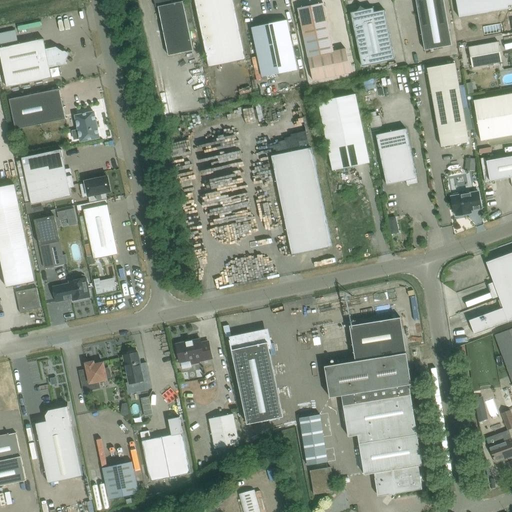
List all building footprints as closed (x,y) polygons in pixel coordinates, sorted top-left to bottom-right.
[(154,0),(156,7),(158,7),(169,56),(193,50),(182,0),(154,0)] [(194,0),(209,67),(246,59),(233,0),(194,0)] [(416,0),(425,50),(452,45),(443,0),(416,0)] [(511,0),(456,0),(460,17),(511,7),(511,0)] [(324,3),(298,8),(308,57),(313,81),(351,73),(346,48),(333,51),(324,3)] [(358,11),(351,13),(362,66),(395,59),(385,10),(374,12),(374,8),(365,10),(361,7),(358,11)] [(262,77),(297,70),(287,20),(279,22),(279,21),(260,25),(260,26),(252,27),(262,77)] [(34,41),(0,47),(0,53),(7,87),(42,80),(52,78),(50,68),(67,64),(65,58),(68,54),(56,47),(46,49),(44,39),(34,41)] [(472,67),(502,62),(499,42),(469,47),(472,67)] [(428,68),(442,147),(469,142),(455,63),(428,68)] [(369,76),(370,86),(382,85),(381,75),(369,76)] [(59,89),(10,99),(16,129),(66,119),(59,89)] [(511,93),(474,101),(481,140),(511,134),(511,93)] [(318,102),(333,170),(370,162),(356,94),(318,102)] [(224,110),(227,116),(234,112),(231,106),(224,110)] [(377,109),(380,124),(388,122),(385,107),(377,109)] [(74,139),(80,138),(81,141),(99,138),(94,112),(76,116),(79,129),(73,131),(74,139)] [(275,137),(309,129),(307,119),(272,127),(275,137)] [(418,183),(417,178),(406,128),(376,135),(387,185),(407,180),(407,185),(418,183)] [(215,152),(235,147),(233,140),(224,142),(224,145),(214,148),(215,152)] [(268,145),(259,147),(260,152),(253,153),(253,159),(270,156),(268,145)] [(312,148),(272,156),(292,254),(332,246),(312,148)] [(62,150),(22,158),(24,165),(27,180),(32,204),(71,196),(70,187),(74,186),(72,175),(67,176),(63,156),(62,150)] [(180,159),(184,169),(198,164),(194,154),(180,159)] [(511,156),(487,161),(490,181),(511,178),(511,184),(511,156)] [(475,169),(476,159),(466,158),(465,168),(475,169)] [(198,172),(188,175),(190,182),(200,179),(198,172)] [(107,177),(85,181),(90,202),(105,199),(103,193),(111,191),(107,177)] [(0,256),(5,278),(7,288),(35,281),(14,184),(0,186),(0,256)] [(214,197),(216,209),(228,208),(226,200),(254,196),(254,191),(242,192),(241,188),(226,190),(226,185),(214,186),(215,197),(214,197)] [(453,194),(452,196),(451,196),(454,213),(455,213),(456,215),(466,214),(465,211),(482,208),(479,192),(463,194),(460,192),(453,194)] [(206,200),(191,201),(192,210),(206,209),(206,200)] [(84,209),(94,259),(119,254),(108,204),(84,209)] [(218,211),(219,219),(235,217),(235,219),(254,216),(253,206),(218,211)] [(60,220),(76,217),(74,209),(58,212),(60,220)] [(54,215),(35,220),(45,269),(65,264),(54,215)] [(199,226),(200,258),(210,258),(209,225),(199,226)] [(225,234),(226,249),(238,248),(238,234),(225,234)] [(511,252),(486,262),(503,308),(469,320),(475,334),(511,320),(511,252)] [(247,275),(255,274),(254,264),(246,264),(247,275)] [(224,284),(232,283),(231,274),(222,275),(224,284)] [(78,277),(78,279),(69,281),(69,283),(53,287),(56,302),(73,298),(73,300),(90,297),(86,278),(85,278),(85,276),(83,275),(79,276),(78,277)] [(116,290),(114,278),(100,281),(99,278),(94,279),(97,294),(116,290)] [(37,287),(16,292),(21,313),(29,312),(28,310),(41,307),(37,287)] [(411,384),(406,353),(401,317),(350,325),(355,361),(325,366),(330,397),(342,395),(349,436),(358,435),(364,474),(375,473),(378,495),(388,494),(393,497),(393,498),(397,492),(422,488),(418,466),(422,465),(409,384),(411,384)] [(511,328),(496,335),(511,379),(511,328)] [(307,334),(309,341),(316,338),(314,332),(307,334)] [(275,418),(283,417),(268,342),(257,344),(254,335),(239,338),(239,342),(232,343),(231,340),(230,340),(232,350),(246,424),(249,423),(250,430),(268,426),(268,424),(276,422),(275,418)] [(201,343),(200,339),(176,344),(180,362),(191,360),(192,364),(200,362),(199,358),(211,356),(211,357),(212,357),(209,341),(201,343)] [(127,355),(124,355),(126,365),(129,382),(126,383),(128,393),(152,388),(147,362),(140,364),(140,362),(138,352),(134,353),(133,351),(128,352),(127,355)] [(86,363),(88,374),(81,375),(84,391),(100,387),(99,381),(107,380),(107,377),(111,377),(109,368),(105,369),(104,362),(94,364),(94,361),(86,363)] [(475,399),(476,406),(478,422),(487,419),(482,396),(475,399)] [(486,401),(488,408),(500,404),(498,397),(486,401)] [(49,483),(83,476),(67,402),(68,406),(49,410),(46,415),(47,421),(36,423),(49,483)] [(153,416),(151,408),(143,409),(145,418),(153,416)] [(511,415),(510,410),(503,413),(509,429),(511,428),(511,415)] [(210,418),(216,448),(239,443),(233,414),(210,418)] [(307,465),(328,462),(320,414),(300,418),(307,465)] [(172,434),(162,436),(171,477),(191,472),(179,416),(169,418),(172,434)] [(208,420),(197,423),(198,429),(209,426),(208,420)] [(162,436),(151,439),(149,430),(141,432),(151,481),(171,477),(162,436)] [(504,432),(486,438),(489,446),(495,462),(511,455),(511,439),(511,438),(507,440),(504,432)] [(0,485),(26,480),(16,433),(9,434),(9,433),(8,433),(8,435),(0,436),(0,485)] [(109,499),(139,493),(132,461),(103,468),(109,499)] [(331,467),(310,470),(314,494),(335,491),(331,467)] [(260,511),(254,489),(239,494),(243,511),(260,511)]
